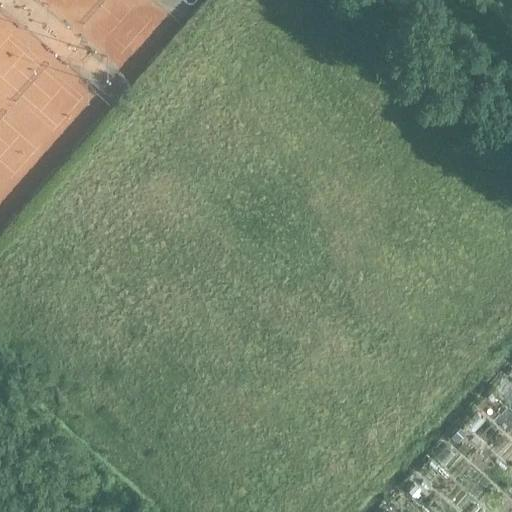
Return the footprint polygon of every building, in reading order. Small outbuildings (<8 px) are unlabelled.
[(496,398),(490,393),(487,397),(493,402),(496,398)] [(475,432),(485,420),(477,412),(466,424),(475,432)] [(457,442),(467,433),(460,427),(451,436),(457,442)] [(474,437),(471,440),(481,450),(484,447),(474,437)] [(445,465),(456,454),(447,445),(436,457),(445,465)] [(414,497),(421,491),(415,485),(408,491),(414,497)]
